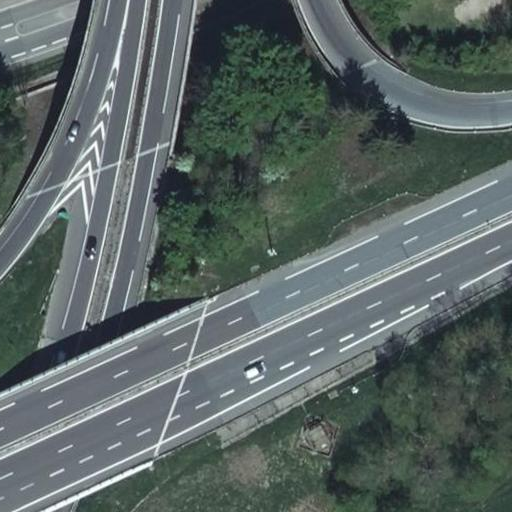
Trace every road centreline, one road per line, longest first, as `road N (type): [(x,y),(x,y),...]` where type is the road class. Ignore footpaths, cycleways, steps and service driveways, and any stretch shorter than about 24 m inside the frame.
road 1 (trunk): [(0,477),(511,239)]
road 2 (trunk): [(511,191),(0,427)]
road 3 (trunk): [(49,511),(110,337),(175,0)]
road 4 (trunk): [(133,0),(111,169),(81,311),(12,511)]
road 5 (trunk): [(113,0),(93,93),(53,184),(0,260)]
road 6 (trunk): [(511,112),(457,115),(382,89),(357,69),(315,0)]
